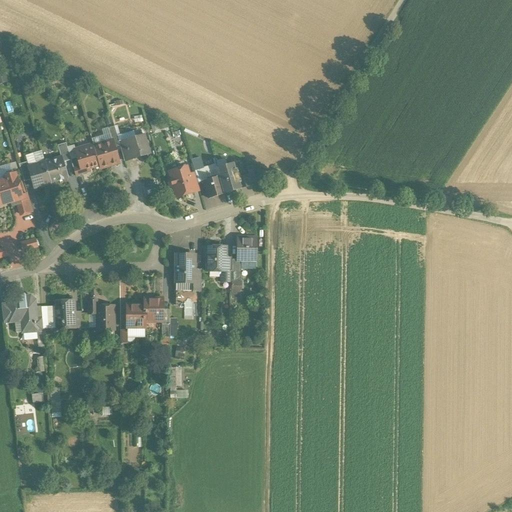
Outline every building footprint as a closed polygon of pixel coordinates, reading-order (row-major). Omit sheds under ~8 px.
[(119,142),(114,127),(107,129),(111,142),(112,142),(114,148),(120,146),(119,142)] [(162,127),(156,128),(158,137),(164,135),(162,127)] [(144,135),(126,140),(132,160),(149,154),(144,135)] [(126,140),(119,142),(120,146),(124,162),(132,160),(126,140)] [(111,142),(94,148),(99,166),(100,169),(119,163),(114,148),(112,142),(111,142)] [(66,144),(58,147),(61,159),(62,159),(63,163),(71,161),(70,159),(66,144)] [(94,148),(75,153),(76,158),(80,172),(81,171),(99,166),(94,148)] [(76,158),(70,159),(71,161),(75,177),(82,175),(81,171),(80,172),(76,158)] [(61,159),(45,164),(51,183),(58,180),(58,181),(64,180),(63,179),(67,178),(63,163),(62,159),(61,159)] [(30,168),(28,162),(19,165),(24,182),(33,180),(29,168),(30,168)] [(30,168),(29,168),(33,180),(35,188),(51,184),(51,183),(45,164),(30,168)] [(232,164),(217,169),(216,166),(219,178),(224,195),(240,190),(238,184),(240,183),(236,170),(234,170),(232,164)] [(192,166),(186,168),(189,176),(195,174),(194,172),(192,166)] [(216,166),(200,170),(203,182),(219,178),(216,166)] [(186,168),(178,170),(179,173),(171,175),(172,179),(170,179),(168,182),(170,186),(172,188),(173,187),(176,197),(191,193),(192,193),(200,191),(198,184),(195,174),(189,176),(186,168)] [(200,170),(194,172),(195,174),(198,184),(203,183),(203,182),(200,170)] [(5,181),(0,182),(0,205),(0,206),(15,202),(23,200),(22,196),(15,174),(11,172),(7,173),(4,177),(5,181)] [(248,175),(242,177),(246,188),(251,187),(248,175)] [(219,178),(203,182),(203,183),(208,199),(224,195),(219,178)] [(28,195),(22,196),(23,200),(15,202),(18,203),(22,215),(33,212),(28,195)] [(256,239),(238,239),(238,261),(241,261),(256,261),(256,239)] [(35,240),(21,244),(23,251),(37,247),(35,240)] [(226,249),(208,249),(208,273),(221,273),(226,273),(226,260),(226,249)] [(194,256),(176,255),(176,283),(193,283),(194,283),(194,272),(194,256)] [(231,260),(226,260),(226,273),(221,273),(221,282),(231,282),(231,261),(231,260)] [(238,261),(231,261),(231,282),(241,282),(241,261),(238,261)] [(201,272),(194,272),(194,283),(193,283),(193,292),(201,292),(201,272)] [(242,288),(231,288),(232,300),(242,300),(242,288)] [(30,298),(25,298),(25,299),(19,299),(11,299),(8,303),(8,305),(10,322),(18,322),(21,318),(25,318),(25,323),(23,325),(24,333),(37,332),(36,319),(34,301),(30,298)] [(163,299),(145,299),(145,305),(145,322),(163,322),(163,299)] [(69,302),(56,302),(57,331),(75,330),(74,313),(74,301),(73,302),(72,301),(70,301),(69,302)] [(97,301),(88,301),(88,313),(97,313),(97,306),(97,301)] [(145,305),(127,305),(127,328),(145,328),(145,322),(145,305)] [(114,306),(107,306),(107,308),(104,308),(104,306),(97,306),(97,313),(97,330),(114,330),(114,306)] [(171,336),(178,336),(178,319),(170,319),(171,336)] [(128,343),(128,330),(120,330),(120,343),(128,343)] [(187,349),(178,348),(176,360),(185,361),(187,349)] [(170,398),(187,398),(187,391),(175,391),(175,386),(181,386),(181,368),(167,368),(167,384),(170,384),(170,398)] [(52,418),(61,417),(60,387),(51,387),(52,418)] [(41,393),(31,394),(31,403),(42,403),(41,393)] [(165,433),(156,433),(156,447),(165,447),(165,433)]
